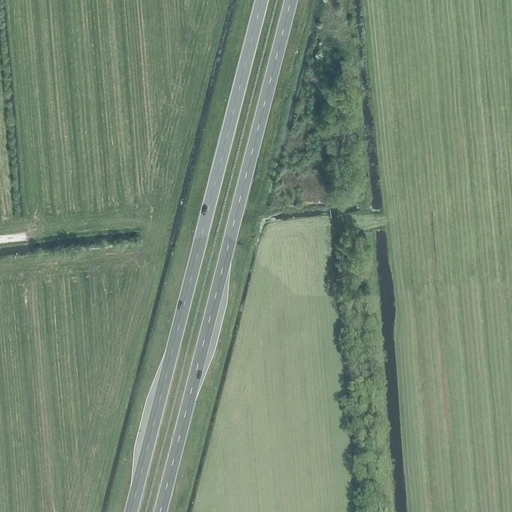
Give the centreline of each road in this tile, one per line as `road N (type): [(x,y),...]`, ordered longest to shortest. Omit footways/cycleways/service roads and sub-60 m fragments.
road 1 (trunk): [(159,511),(290,0)]
road 2 (trunk): [(261,0),(130,511)]
